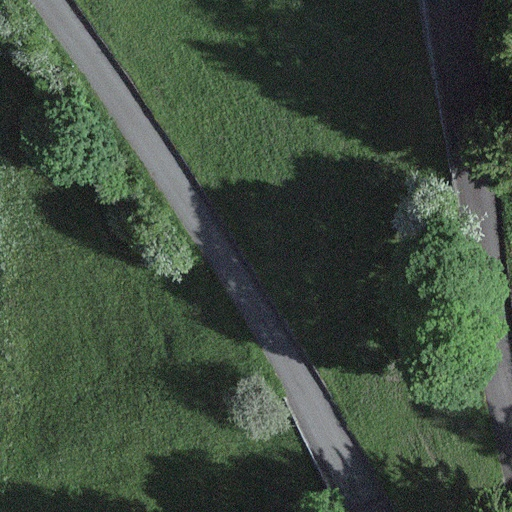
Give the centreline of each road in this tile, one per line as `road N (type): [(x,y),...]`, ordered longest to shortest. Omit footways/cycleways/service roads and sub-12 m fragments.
road 1 (unclassified): [(66,0),(307,364),(380,511)]
road 2 (unclassified): [(511,302),(469,0)]
